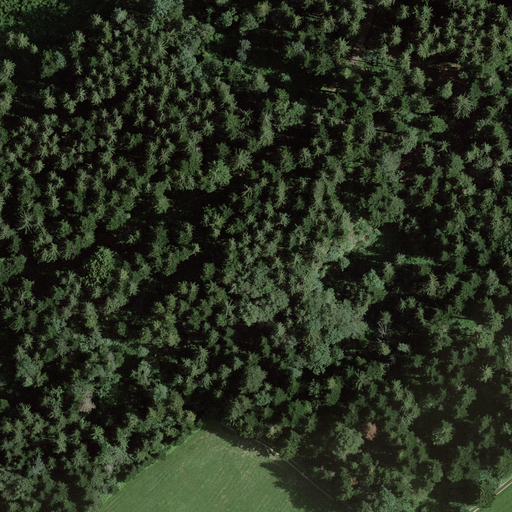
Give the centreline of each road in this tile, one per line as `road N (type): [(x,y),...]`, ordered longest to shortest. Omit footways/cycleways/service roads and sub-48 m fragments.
road 1 (track): [(0,296),(254,168),(290,139),(357,48)]
road 2 (track): [(218,401),(238,431),(270,446),(348,511)]
